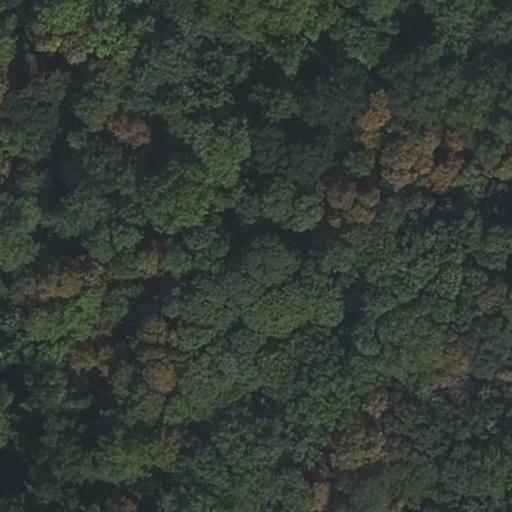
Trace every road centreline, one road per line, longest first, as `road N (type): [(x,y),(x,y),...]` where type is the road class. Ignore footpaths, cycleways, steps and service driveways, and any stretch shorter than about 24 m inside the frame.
road 1 (track): [(368,454),(511,382)]
road 2 (track): [(142,511),(0,448)]
road 3 (track): [(511,367),(477,511)]
road 4 (track): [(243,511),(368,454)]
